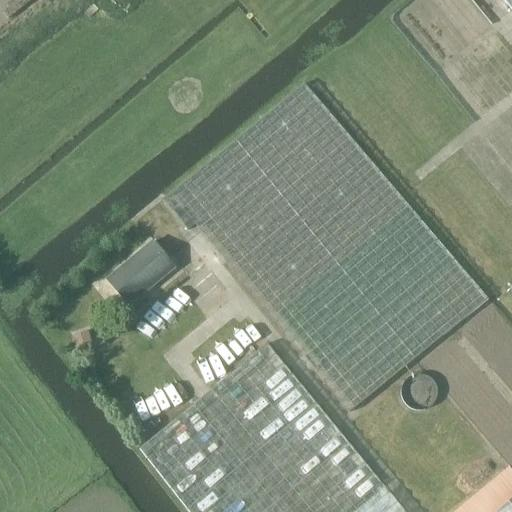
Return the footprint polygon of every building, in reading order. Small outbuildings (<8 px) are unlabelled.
[(511,0),(502,0),(511,12),(511,287),(509,290),(511,294),(511,0)] [(161,199),(186,229),(194,223),(347,412),(483,301),(418,222),(301,84),(161,199)] [(106,281),(128,307),(175,268),(153,242),(106,281)] [(403,511),(267,345),(139,450),(187,511),(403,511)] [(511,511),(511,472),(507,466),(451,511),(511,511)]
